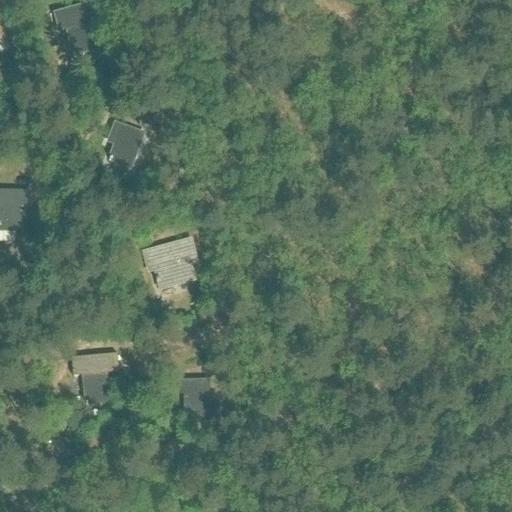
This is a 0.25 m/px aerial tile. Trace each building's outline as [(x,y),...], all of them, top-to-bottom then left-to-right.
[(54,15),(59,34),(66,32),(72,54),(75,53),(77,58),(99,52),(91,22),(95,21),(91,5),(89,5),(88,0),(78,0),(80,8),(54,15)] [(122,127),(109,161),(133,170),(146,136),(122,127)] [(35,208),(35,193),(0,191),(0,232),(25,234),(27,208),(35,208)] [(143,254),(149,276),(154,274),(159,293),(196,283),(191,266),(198,264),(192,241),(143,254)] [(82,373),(86,407),(112,404),(109,375),(82,373)] [(210,382),(180,383),(180,397),(184,396),(185,420),(185,421),(189,421),(189,424),(211,423),(211,413),(210,382)]
